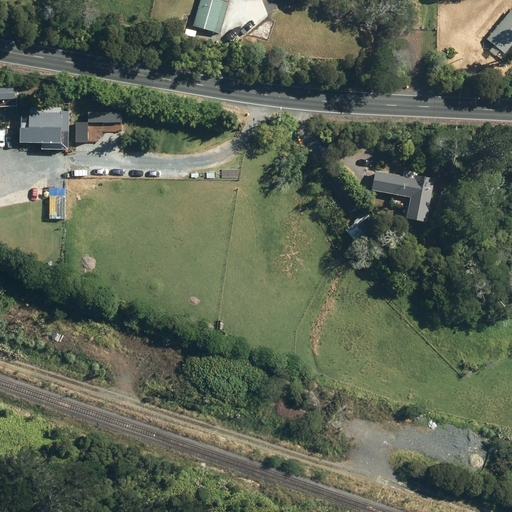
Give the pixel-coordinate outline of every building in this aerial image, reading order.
[(202,0),(197,26),(224,31),(230,1),(223,0),(202,0)] [(510,10),(485,41),(503,56),(511,45),(511,11),(510,10)] [(0,97),(14,96),(14,83),(0,83),(0,97)] [(6,123),(18,123),(17,101),(5,102),(6,123)] [(21,139),(63,139),(63,109),(30,109),(30,124),(21,124),(21,139)] [(391,157),(386,160),(390,166),(395,162),(391,157)] [(412,212),(432,216),(440,172),(420,168),(419,171),(379,165),(376,185),(416,191),(414,200),(411,200),(409,210),(412,211),(412,212)] [(439,217),(458,220),(463,192),(444,188),(439,217)] [(348,226),(359,241),(367,234),(369,237),(379,229),(365,211),(355,219),(356,221),(348,226)]
